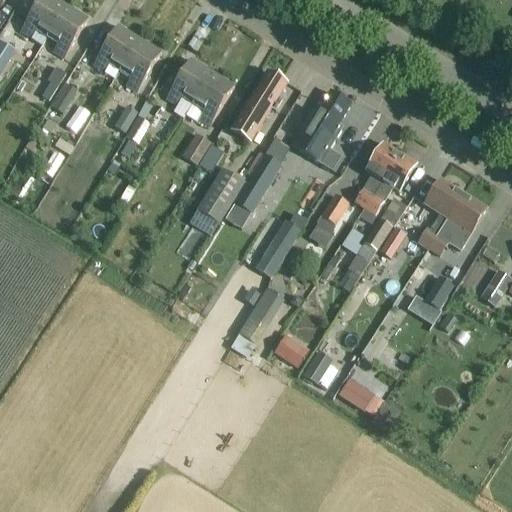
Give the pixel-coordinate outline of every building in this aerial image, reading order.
[(52,0),(40,0),(20,33),(31,40),(42,46),(49,35),(66,8),(52,0)] [(66,8),(49,35),(60,41),(53,52),(64,59),(88,22),(66,8)] [(122,68),(138,42),(117,28),(93,67),(104,73),(111,62),(122,68)] [(138,42),(122,68),(132,75),(125,85),(137,93),(160,55),(138,42)] [(0,44),(0,73),(13,53),(7,49),(0,44)] [(190,62),(166,100),(177,107),(185,95),(195,102),(212,75),(190,62)] [(195,102),(186,117),(196,123),(199,119),(210,126),(234,89),(212,75),(195,102)] [(278,96),(285,85),(268,75),(260,88),(258,87),(230,132),(249,144),(265,119),(264,119),(270,110),(274,112),(283,99),(278,96)] [(51,111),(63,118),(77,93),(65,86),(51,111)] [(312,111),(290,148),(291,149),(295,152),(318,166),(320,166),(331,173),(341,158),(329,151),(341,130),(337,128),(349,108),(329,95),(318,114),(312,111)] [(127,110),(121,118),(132,125),(137,116),(127,110)] [(139,147),(151,127),(139,120),(127,140),(139,147)] [(46,123),(40,133),(49,138),(55,129),(46,123)] [(200,168),(213,146),(197,136),(183,158),(200,168)] [(73,150),(58,142),(54,151),(68,159),(73,150)] [(365,211),(399,157),(382,146),(365,173),(371,177),(354,204),(365,211)] [(167,148),(150,167),(163,179),(180,160),(167,148)] [(399,157),(365,211),(360,219),(369,226),(383,203),(392,190),(399,194),(415,167),(399,157)] [(250,181),(234,206),(251,218),(282,170),(279,168),(265,159),(250,181)] [(220,228),(245,187),(222,173),(197,213),(220,228)] [(428,252),(463,196),(440,182),(424,208),(438,217),(429,232),(426,231),(418,245),(421,247),(418,251),(426,255),(428,252)] [(428,252),(438,259),(443,251),(448,244),(460,251),(470,236),(486,210),(463,196),(428,252)] [(334,199),(321,219),(335,228),(348,208),(334,199)] [(286,222),(255,272),(271,282),(302,233),(289,224),(286,222)] [(364,248),(376,256),(393,230),(381,222),(364,248)] [(180,252),(187,242),(167,227),(150,249),(163,259),(172,247),(180,252)] [(406,238),(395,231),(379,256),(391,263),(406,238)] [(359,282),(376,256),(364,248),(347,274),(359,282)] [(334,259),(320,281),(326,284),(339,263),(334,259)] [(497,276),(480,302),(494,310),(510,284),(497,276)] [(438,281),(422,307),(437,316),(453,290),(438,281)] [(352,310),(359,298),(349,292),(341,304),(352,310)] [(240,339),(253,347),(280,305),(267,296),(240,339)] [(294,300),(289,307),(297,312),(301,304),(294,300)] [(446,317),(439,328),(449,334),(456,323),(446,317)] [(275,359),(298,373),(309,356),(287,341),(275,359)] [(267,382),(281,364),(256,344),(242,362),(267,382)] [(210,349),(198,358),(209,371),(220,361),(210,349)] [(381,356),(376,362),(387,369),(391,362),(381,356)] [(304,379),(325,393),(339,371),(318,357),(304,379)] [(371,379),(379,367),(365,358),(357,371),(371,379)] [(350,383),(339,399),(363,414),(374,398),(372,397),(350,383)]
